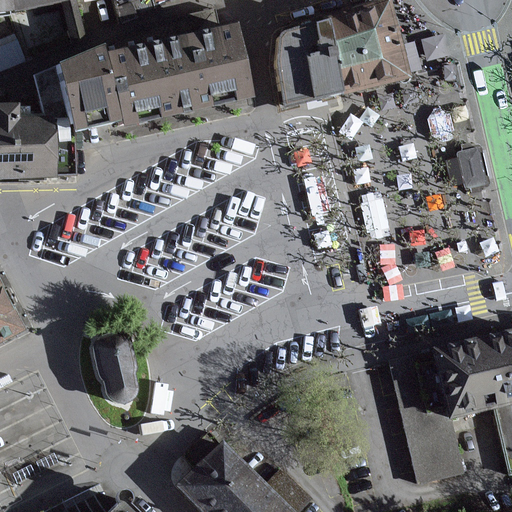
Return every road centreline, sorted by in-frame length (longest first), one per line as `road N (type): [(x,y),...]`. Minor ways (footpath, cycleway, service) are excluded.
road 1 (residential): [(324,319),(289,228),(240,10)]
road 2 (primary): [(511,189),(468,3)]
road 3 (residential): [(511,288),(324,319)]
road 4 (residential): [(324,319),(257,337),(169,380)]
road 5 (residential): [(129,434),(102,433),(73,404),(57,331)]
road 6 (residential): [(0,256),(77,273),(120,295)]
